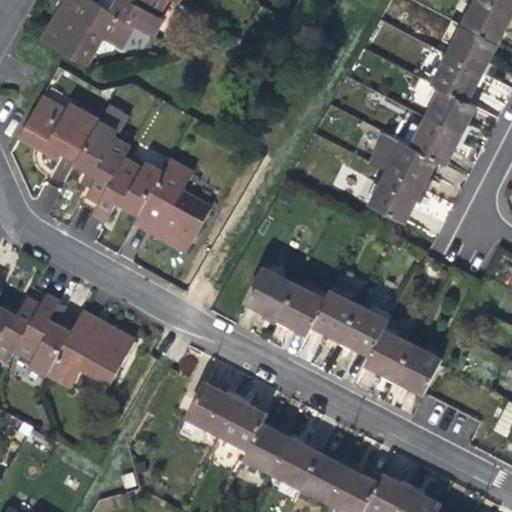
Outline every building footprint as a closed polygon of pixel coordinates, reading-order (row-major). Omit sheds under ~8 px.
[(121,47),(134,25),(110,12),(97,4),(90,0),(64,0),(61,7),(42,40),(86,66),(103,37),(121,47)] [(98,0),(97,4),(110,12),(134,25),(152,36),(162,18),(156,14),(164,0),(98,0)] [(507,26),(511,16),(511,12),(487,0),(475,0),(463,25),(498,43),(507,26)] [(511,0),(487,0),(511,12),(511,0)] [(463,25),(448,54),(483,72),(490,58),(498,43),(463,25)] [(433,83),(442,88),(468,101),(476,86),(483,72),(448,54),(433,83)] [(442,88),(427,117),(462,135),(470,121),(477,106),(468,101),(442,88)] [(99,120),(98,122),(116,131),(130,105),(112,96),(99,120)] [(62,152),(77,159),(98,122),(99,120),(68,104),(65,110),(42,98),(19,136),(40,147),(59,157),(62,152)] [(427,117),(412,145),(438,158),(447,163),(453,152),(462,135),(427,117)] [(116,131),(98,122),(77,159),(75,163),(97,175),(92,184),(86,195),(99,202),(125,157),(131,146),(113,136),(116,131)] [(428,177),(438,158),(412,145),(403,140),(388,170),(422,188),(428,177)] [(143,168),(125,157),(99,202),(93,213),(107,221),(116,206),(118,202),(139,214),(163,171),(146,162),(143,168)] [(169,160),(163,171),(139,214),(134,222),(159,237),(186,252),(211,208),(183,192),(193,173),(169,160)] [(412,207),(422,188),(388,170),(371,203),(406,220),(412,207)] [(264,311),(279,319),(297,285),(264,268),(246,302),(264,311)] [(307,333),(312,324),(325,299),(297,285),(279,319),(291,325),(307,333)] [(329,290),(325,299),(312,324),(327,332),(341,339),(359,305),(329,290)] [(30,365),(48,375),(71,334),(56,326),(50,323),(59,304),(60,303),(45,295),(39,306),(16,348),(33,358),(30,365)] [(0,354),(9,360),(16,348),(39,306),(25,298),(22,304),(15,317),(0,308),(0,354)] [(66,308),(59,304),(50,323),(56,326),(66,308)] [(388,320),(359,305),(341,339),(349,343),(370,354),(383,329),(388,320)] [(82,312),(71,334),(48,375),(71,388),(82,369),(110,385),(134,342),(106,326),(82,312)] [(412,344),(383,329),(370,354),(365,363),(382,372),(394,378),(412,344)] [(442,359),(412,344),(394,378),(407,385),(424,393),(439,365),(442,359)] [(188,417),(219,433),(237,400),(220,391),(206,384),(188,417)] [(219,433),(249,449),(262,423),(266,415),(252,407),(237,400),(219,433)] [(511,403),(497,431),(511,438),(511,403)] [(278,432),(262,423),(249,449),(244,458),(273,472),(290,438),(278,432)] [(305,446),(290,438),(273,472),(302,487),(320,453),(305,446)] [(332,459),(320,453),(302,487),(330,502),(348,468),(332,459)] [(357,473),(348,468),(330,502),(344,509),(342,511),(363,511),(365,508),(378,483),(357,473)] [(383,475),(378,483),(365,508),(373,511),(399,511),(411,489),(398,482),(383,475)] [(423,495),(411,489),(399,511),(435,511),(440,504),(423,495)]
